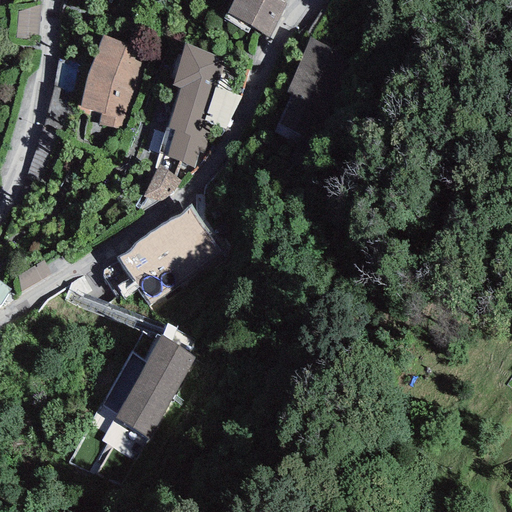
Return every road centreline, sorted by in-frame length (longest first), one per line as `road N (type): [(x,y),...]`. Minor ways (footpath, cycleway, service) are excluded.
road 1 (residential): [(0,320),(180,204),(225,147),(303,0)]
road 2 (residential): [(51,0),(52,50),(0,212)]
